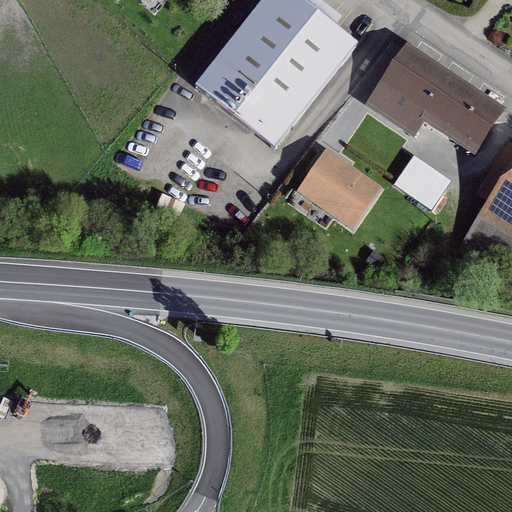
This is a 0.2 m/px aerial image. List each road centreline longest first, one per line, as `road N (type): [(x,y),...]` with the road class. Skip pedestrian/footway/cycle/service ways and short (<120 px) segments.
road 1 (trunk): [(511,342),(267,303),(0,282)]
road 2 (primary): [(0,301),(134,330),(184,359),(208,394),(218,433),(196,511)]
road 3 (residential): [(392,0),(511,74)]
